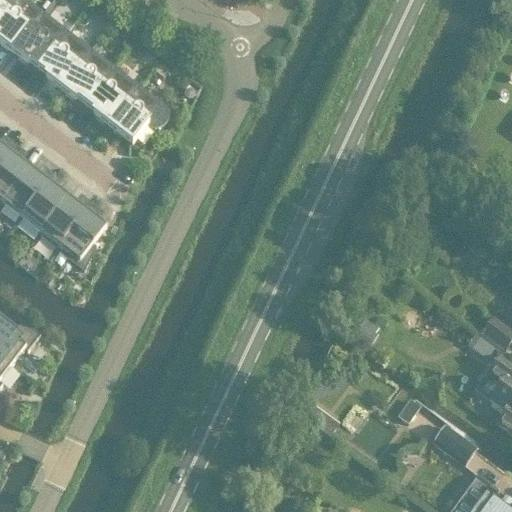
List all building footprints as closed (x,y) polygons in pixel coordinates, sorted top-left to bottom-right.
[(19,0),(0,24),(0,48),(12,58),(43,18),(19,0)] [(0,0),(0,24),(19,0),(0,0)] [(43,18),(12,58),(27,69),(29,67),(38,74),(67,36),(43,18)] [(67,36),(38,74),(47,81),(45,83),(60,94),(91,55),(67,36)] [(91,55),(60,94),(75,106),(76,104),(85,111),(114,73),(91,55)] [(114,73),(85,111),(94,118),(93,120),(107,131),(138,91),(114,73)] [(138,91),(107,131),(132,150),(148,129),(149,130),(151,131),(153,132),(155,132),(157,132),(159,131),(161,130),(163,129),(164,128),(165,126),(166,124),(167,122),(167,120),(167,118),(166,116),(165,114),(164,112),(163,111),(162,110),(163,110),(138,91)] [(0,170),(16,151),(7,144),(2,151),(0,149),(0,170)] [(0,170),(0,205),(2,208),(30,172),(19,164),(24,157),(16,151),(0,170)] [(22,222),(54,180),(45,173),(40,180),(30,172),(2,208),(22,222)] [(22,222),(41,237),(68,201),(57,193),(63,187),(54,180),(22,222)] [(41,237),(60,252),(92,209),(83,203),(78,209),(68,201),(41,237)] [(92,209),(60,252),(70,260),(67,263),(83,275),(94,252),(92,251),(107,231),(96,223),(101,216),(92,209)] [(0,361),(12,371),(24,355),(27,357),(40,340),(22,326),(18,332),(0,318),(0,361)] [(366,324),(354,341),(366,349),(378,332),(366,324)] [(511,344),(511,337),(493,324),(481,339),(503,356),(511,344)] [(468,350),(487,365),(496,352),(477,338),(468,350)] [(0,386),(12,371),(0,361),(0,392),(2,389),(0,387),(0,386)] [(511,369),(500,361),(487,379),(501,389),(489,405),(504,416),(495,428),(511,440),(511,369)] [(408,429),(420,412),(409,405),(397,421),(408,429)] [(476,456),(444,432),(431,449),(463,474),(476,456)] [(511,511),(511,510),(493,496),(495,493),(479,481),(472,491),(485,501),(476,511),(511,511)]
